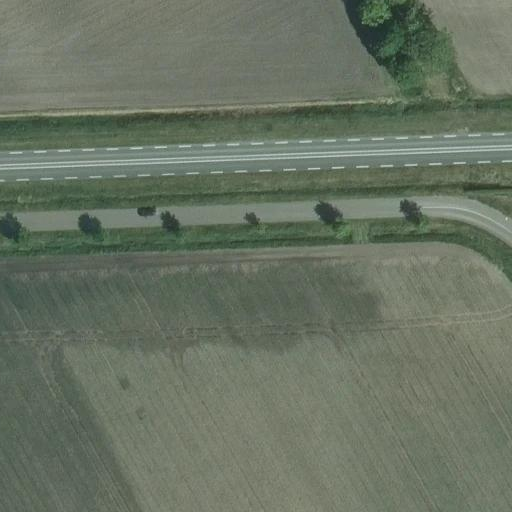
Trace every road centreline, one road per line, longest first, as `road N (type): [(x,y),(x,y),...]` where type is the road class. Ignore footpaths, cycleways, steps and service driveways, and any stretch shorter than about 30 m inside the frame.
road 1 (unclassified): [(511,235),(484,214),(439,205),(0,223)]
road 2 (secondary): [(0,167),(511,147)]
